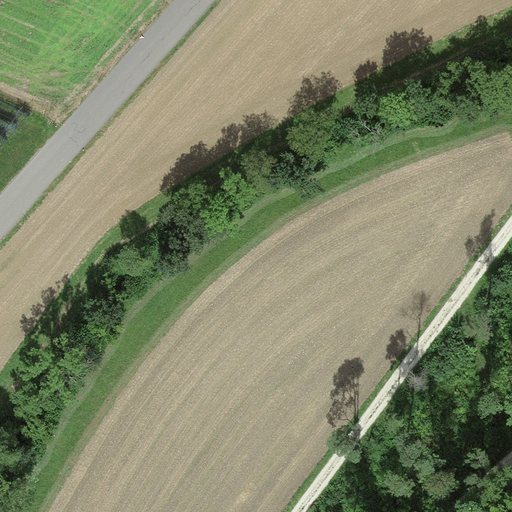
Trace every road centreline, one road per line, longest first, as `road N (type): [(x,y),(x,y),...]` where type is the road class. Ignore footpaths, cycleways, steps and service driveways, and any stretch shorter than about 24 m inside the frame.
road 1 (track): [(511,226),(294,511)]
road 2 (tertiary): [(0,220),(194,0)]
